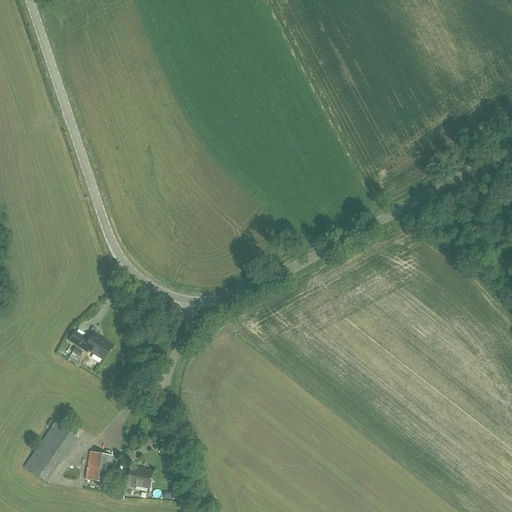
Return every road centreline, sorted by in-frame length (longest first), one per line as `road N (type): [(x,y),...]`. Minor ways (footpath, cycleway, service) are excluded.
road 1 (tertiary): [(192,301),(135,275),(112,241),(29,0)]
road 2 (tertiary): [(511,155),(244,294),(192,301)]
road 3 (unclassified): [(200,511),(174,430),(174,372),(192,301)]
